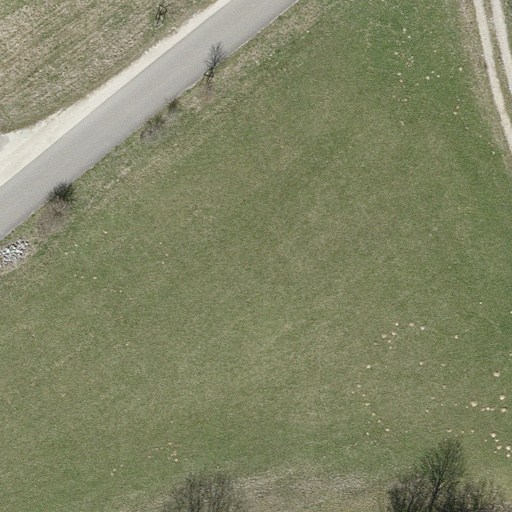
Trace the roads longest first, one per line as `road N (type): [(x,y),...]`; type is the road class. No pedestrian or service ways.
road 1 (unclassified): [(262,0),(0,212)]
road 2 (track): [(511,119),(485,0)]
